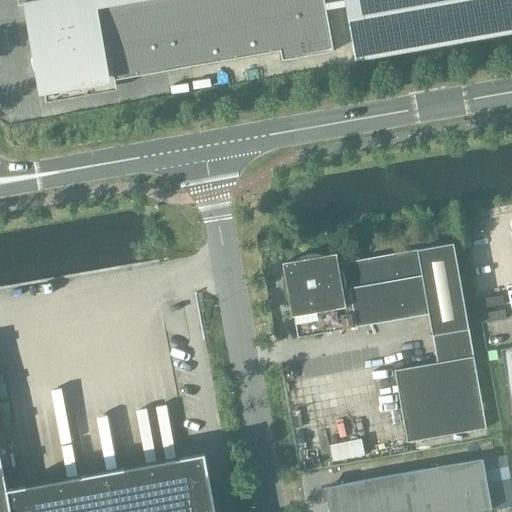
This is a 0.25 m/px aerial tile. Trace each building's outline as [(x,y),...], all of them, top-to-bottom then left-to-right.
[(324,0),(55,0),(35,4),(40,32),(34,33),(37,52),(43,51),(51,98),(116,86),(114,76),(122,75),(123,80),(165,73),(164,67),(191,62),(192,68),(281,52),(283,62),(334,52),(324,0)] [(511,0),(345,0),(356,62),(511,34),(511,0)] [(469,330),(454,244),(339,264),(337,254),(283,264),(293,317),(295,317),(298,338),(429,315),(433,336),(438,363),(395,371),(407,442),(485,428),(469,330)] [(511,347),(501,350),(511,412),(511,347)] [(0,511),(215,511),(205,456),(127,470),(7,492),(0,452),(0,511)] [(329,511),(473,511),(492,508),(483,459),(424,470),(325,488),(329,511)]
